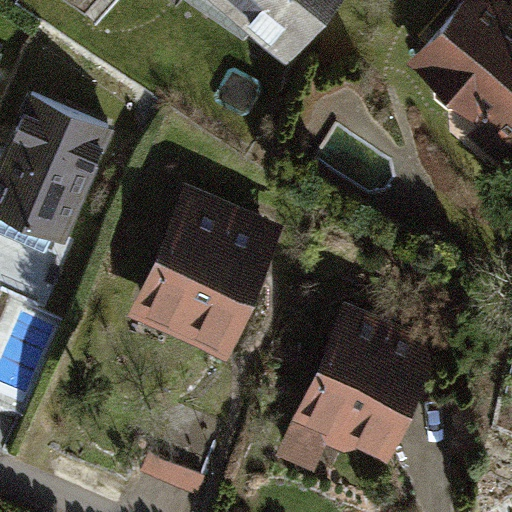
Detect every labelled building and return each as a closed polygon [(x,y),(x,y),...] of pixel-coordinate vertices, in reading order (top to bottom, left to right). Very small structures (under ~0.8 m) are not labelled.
[(66,0),(91,16),(106,0),(66,0)] [(232,0),(295,54),(341,0),(232,0)] [(511,7),(503,0),(458,0),(408,58),(511,148),(511,7)] [(121,121),(38,83),(0,165),(0,198),(70,231),(121,121)] [(187,181),(133,309),(241,354),(294,225),(187,181)] [(437,348),(345,309),(302,409),(394,447),(437,348)] [(207,482),(218,461),(174,440),(164,461),(207,482)]
